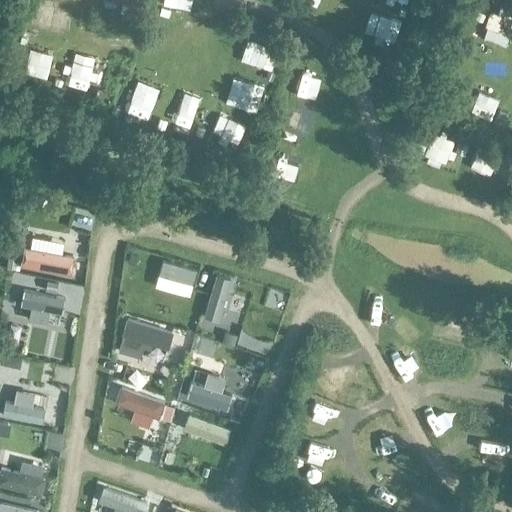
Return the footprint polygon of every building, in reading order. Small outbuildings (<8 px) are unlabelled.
[(370,0),(402,13),(407,0),(370,0)] [(492,0),(481,1),(483,28),(501,27),(500,13),(497,13),(496,0),(492,0)] [(360,35),(388,48),(396,30),(368,18),(360,35)] [(276,70),(280,56),(269,53),(271,45),(242,37),(236,58),(276,70)] [(59,76),(66,45),(43,39),(35,71),(59,76)] [(82,83),(102,83),(103,56),(83,56),(82,83)] [(326,91),(327,71),(296,70),(295,90),(326,91)] [(143,72),(133,101),(152,107),(162,78),(143,72)] [(225,95),(253,107),(262,86),(233,75),(225,95)] [(494,116),(511,120),(511,86),(502,84),(494,116)] [(194,124),(203,92),(182,86),(173,119),(194,124)] [(282,130),(298,135),(306,112),(289,107),(282,130)] [(225,117),(217,138),(235,146),(244,124),(225,117)] [(429,127),(419,152),(440,161),(450,135),(429,127)] [(476,177),(488,153),(469,143),(456,168),(476,177)] [(313,178),(318,157),(305,153),(305,152),(280,146),(274,169),(313,178)] [(511,157),(502,154),(494,172),(511,179),(511,157)] [(67,186),(65,195),(85,200),(87,191),(67,186)] [(19,195),(17,206),(28,207),(30,196),(19,195)] [(113,233),(117,220),(119,221),(124,204),(107,200),(99,229),(113,233)] [(73,259),(24,249),(20,266),(69,276),(73,259)] [(135,264),(137,254),(131,253),(129,263),(135,264)] [(195,270),(161,263),(156,285),(190,292),(195,270)] [(215,277),(201,319),(220,326),(234,283),(215,277)] [(47,281),(45,291),(56,293),(57,283),(47,281)] [(65,310),(84,314),(89,290),(70,286),(65,310)] [(63,300),(21,291),(17,309),(60,317),(63,300)] [(173,334),(126,319),(120,339),(167,354),(173,334)] [(263,322),(262,334),(286,337),(288,325),(263,322)] [(10,324),(6,338),(17,341),(21,327),(10,324)] [(483,329),(477,363),(505,368),(511,334),(483,329)] [(224,332),(222,341),(233,345),(236,335),(224,332)] [(316,386),(335,392),(348,353),(322,345),(314,370),(321,372),(316,386)] [(255,358),(252,368),(261,371),(263,361),(255,358)] [(130,365),(128,376),(156,381),(158,370),(130,365)] [(189,383),(183,403),(225,416),(231,397),(189,383)] [(162,400),(117,387),(112,403),(157,417),(162,400)] [(305,394),(300,416),(324,422),(330,400),(305,394)] [(46,412),(0,403),(0,405),(0,415),(43,424),(46,412)] [(165,405),(161,418),(170,420),(173,407),(165,405)] [(230,429),(184,415),(179,432),(224,446),(230,429)] [(293,456),(325,450),(322,430),(289,436),(293,456)] [(218,448),(212,468),(233,474),(238,453),(218,448)] [(45,459),(4,450),(0,467),(42,476),(45,459)] [(511,471),(511,454),(504,453),(501,470),(511,471)] [(330,465),(325,484),(348,491),(353,472),(330,465)] [(385,502),(391,481),(368,474),(361,494),(385,502)] [(146,511),(149,503),(101,488),(97,501),(131,511),(146,511)] [(416,511),(430,511),(435,495),(414,490),(409,510),(416,511)] [(41,511),(42,511),(0,502),(0,511),(41,511)]
